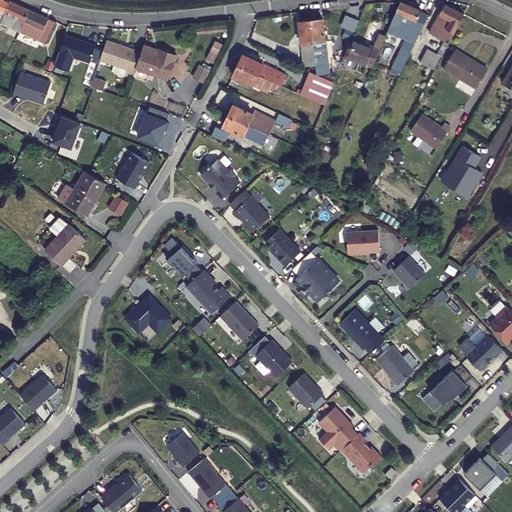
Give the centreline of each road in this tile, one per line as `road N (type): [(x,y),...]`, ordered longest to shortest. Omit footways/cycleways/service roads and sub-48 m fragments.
road 1 (residential): [(101,297),(76,409),(0,489)]
road 2 (residential): [(243,8),(121,19),(32,0)]
road 3 (residential): [(194,511),(131,446),(110,452),(43,511)]
road 4 (residential): [(309,334),(199,217),(182,208),(164,212)]
road 5 (residential): [(430,463),(309,334)]
